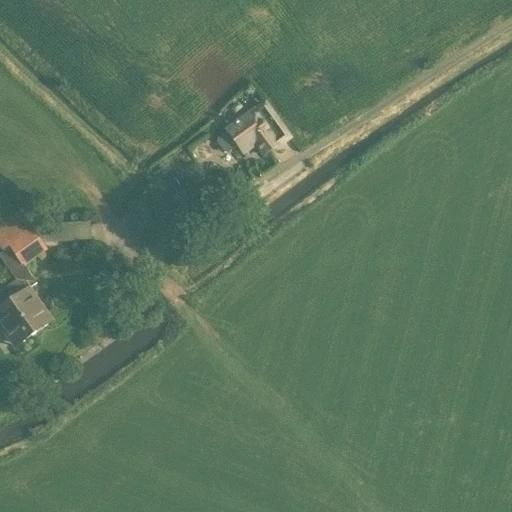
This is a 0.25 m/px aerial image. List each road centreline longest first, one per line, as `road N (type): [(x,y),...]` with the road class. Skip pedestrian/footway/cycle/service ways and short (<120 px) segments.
road 1 (track): [(0,464),(43,447),(201,328)]
road 2 (track): [(511,24),(309,155)]
